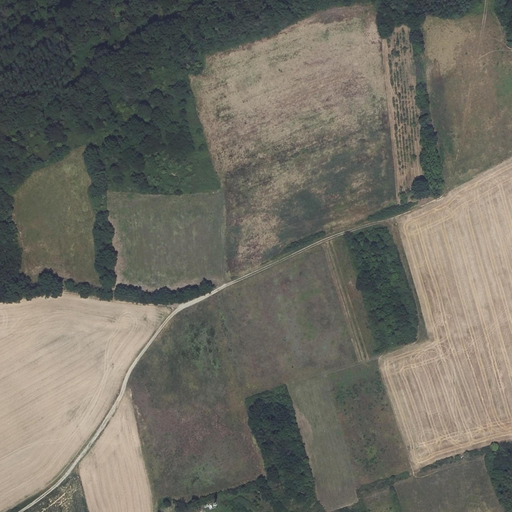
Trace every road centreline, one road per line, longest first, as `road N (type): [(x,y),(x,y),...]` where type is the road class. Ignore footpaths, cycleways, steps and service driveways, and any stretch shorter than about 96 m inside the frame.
road 1 (track): [(22,511),(62,480),(97,435),(134,363),(179,309),(339,234),(436,200),(448,188)]
road 2 (track): [(448,188),(487,0)]
road 3 (track): [(98,0),(0,73)]
